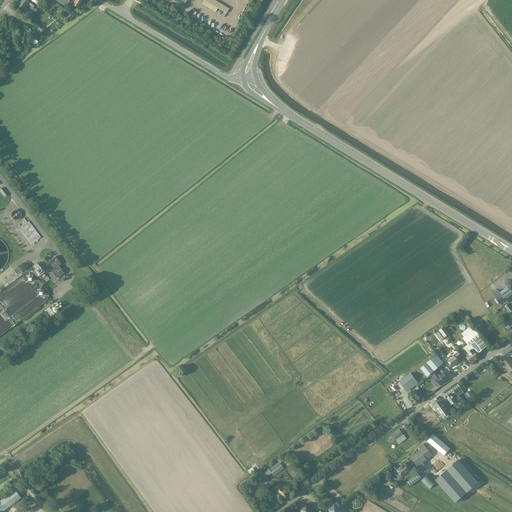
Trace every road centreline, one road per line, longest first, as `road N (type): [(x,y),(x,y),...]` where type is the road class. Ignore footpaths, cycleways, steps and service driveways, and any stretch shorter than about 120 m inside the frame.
road 1 (unclassified): [(511,252),(287,115),(246,77)]
road 2 (unclassified): [(274,511),(511,339)]
road 3 (unclassified): [(97,0),(227,78),(246,77)]
